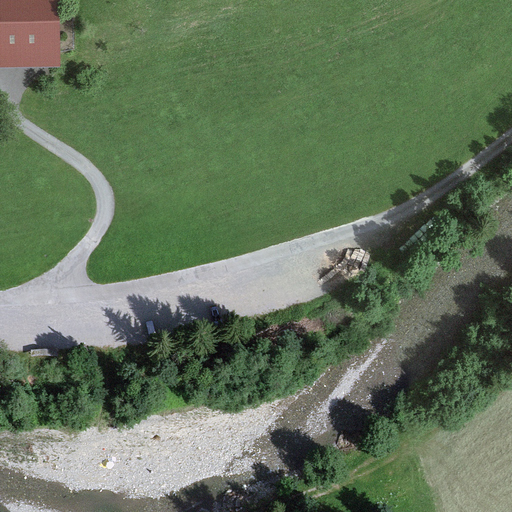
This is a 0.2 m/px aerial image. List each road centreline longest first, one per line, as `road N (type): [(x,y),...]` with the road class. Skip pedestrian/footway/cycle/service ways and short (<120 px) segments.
road 1 (track): [(511,139),(421,205),(371,226),(187,281),(48,300)]
road 2 (track): [(0,100),(93,175),(106,203),(48,300)]
